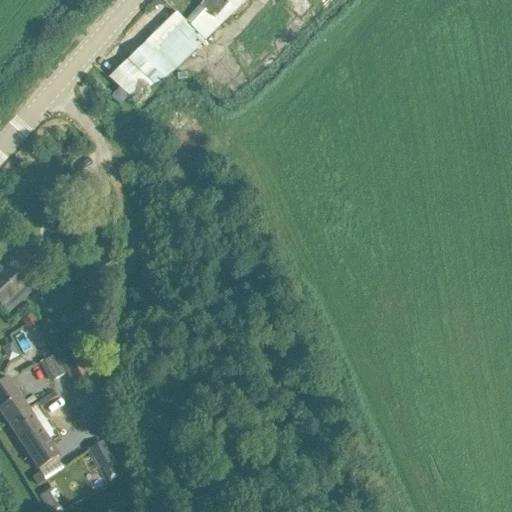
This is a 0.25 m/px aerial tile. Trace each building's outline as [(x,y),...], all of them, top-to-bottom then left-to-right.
[(203,0),(185,22),(176,13),(138,50),(110,78),(137,103),(138,102),(151,89),(168,70),(171,72),(246,0),(203,0)] [(240,79),(244,67),(230,62),(225,74),(240,79)] [(119,106),(127,97),(119,90),(111,98),(119,106)] [(109,254),(102,259),(88,267),(97,282),(111,273),(118,268),(109,254)] [(7,313),(42,279),(22,257),(0,277),(0,305),(7,313)] [(0,337),(1,338),(8,320),(0,316),(0,337)] [(50,352),(43,355),(46,361),(44,362),(53,380),(66,373),(72,385),(92,375),(81,353),(61,362),(59,360),(57,355),(53,357),(50,352)] [(0,410),(9,424),(29,411),(7,379),(0,383),(0,410)] [(40,470),(59,457),(29,411),(9,424),(40,470)] [(103,442),(90,449),(101,469),(114,462),(103,442)] [(118,476),(130,470),(125,459),(113,464),(118,476)] [(47,511),(52,511),(65,504),(54,488),(38,498),(47,511)]
